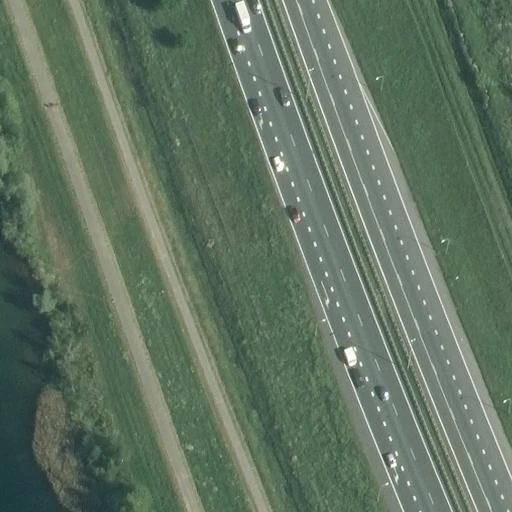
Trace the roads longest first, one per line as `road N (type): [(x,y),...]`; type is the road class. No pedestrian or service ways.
road 1 (motorway): [(242,0),(436,511)]
road 2 (motorway): [(491,511),(297,0)]
road 3 (unclassified): [(266,511),(75,0)]
